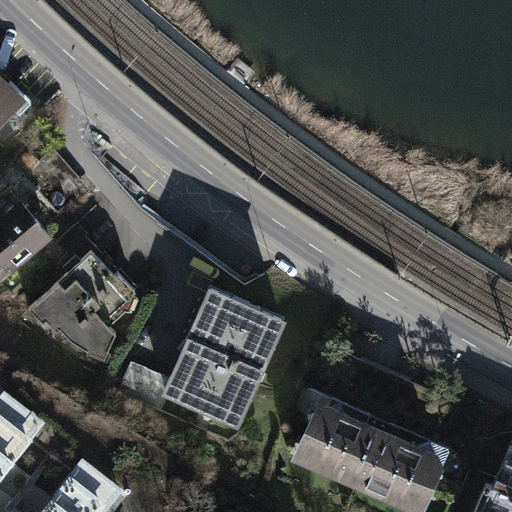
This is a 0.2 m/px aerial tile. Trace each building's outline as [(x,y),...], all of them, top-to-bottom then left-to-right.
[(0,143),(37,107),(0,69),(0,143)] [(0,290),(3,294),(57,240),(9,193),(0,201),(0,290)] [(73,275),(37,308),(100,377),(136,343),(73,275)] [(246,428),(288,324),(205,291),(163,395),(246,428)] [(0,382),(0,473),(45,420),(0,382)] [(321,398),(296,459),(422,510),(447,448),(321,398)] [(141,511),(152,499),(86,447),(33,511),(141,511)] [(511,511),(511,453),(495,491),(488,487),(476,511),(511,511)]
